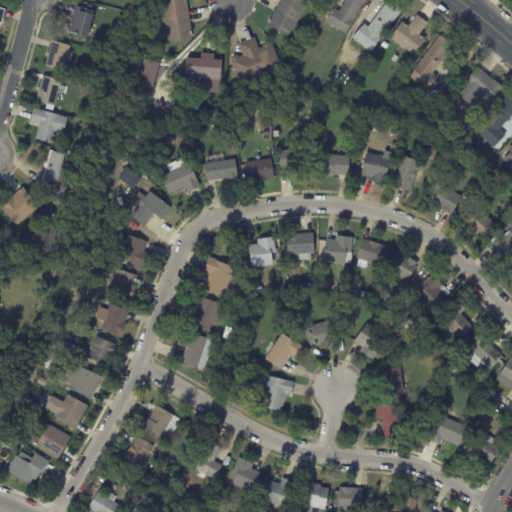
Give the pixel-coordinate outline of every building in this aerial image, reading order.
[(187,0),(189,10),(194,37),(169,41),(162,0),(187,0)] [(275,12),(282,0),(309,0),(288,37),(268,25),(275,12)] [(333,9),(334,9),(339,12),(345,0),(364,0),(346,34),(326,23),(333,9)] [(390,0),(403,9),(382,38),(383,39),(373,52),(354,38),(365,23),(369,26),(388,0),(390,0)] [(95,10),(88,37),(69,32),(77,5),(95,10)] [(419,16),(428,23),(422,31),(419,35),(426,40),(415,56),(405,48),(404,49),(400,46),(401,45),(391,38),(403,22),(409,25),(408,26),(409,26),(418,15),(419,16)] [(454,45),(433,73),(437,76),(426,90),(409,77),(441,35),(454,45)] [(257,44),(259,48),(264,46),(264,45),(269,42),(270,44),(273,43),(282,67),(241,84),(231,60),(234,59),(233,57),(239,55),(240,57),(244,55),(240,43),(255,37),(257,44)] [(71,45),(64,71),(46,66),(53,40),(71,45)] [(385,41),(390,45),(386,49),(381,45),(385,41)] [(204,92),(219,93),(220,60),(212,60),(212,54),(199,54),(199,59),(184,58),(184,79),(204,80),(204,92)] [(135,87),(154,92),(161,64),(142,59),(135,87)] [(410,59),(415,62),(411,67),(406,64),(410,59)] [(480,66),(507,89),(494,105),(480,92),(469,105),(456,93),(479,66),(480,66)] [(58,85),(53,105),(34,100),(41,75),(60,80),(58,85)] [(511,96),(511,116),(500,129),(507,135),(495,147),(480,133),(487,125),(484,122),(510,95),(511,96)] [(39,127),(40,123),(31,121),(35,108),(69,117),(64,134),(56,131),(53,143),(36,138),(39,127)] [(194,138),(193,130),(199,129),(201,136),(194,138)] [(83,145),(81,151),(74,150),(75,143),(83,145)] [(511,170),(503,160),(509,155),(507,152),(511,147),(511,170)] [(292,169),(281,169),(281,150),(311,149),(312,175),(298,176),(297,168),(292,169)] [(64,155),(56,186),(41,182),(45,168),(43,167),(44,163),(46,163),(50,151),(64,155)] [(374,182),(369,181),(370,177),(360,175),(365,153),(382,156),(384,151),(391,152),(384,184),(374,182)] [(351,156),(349,175),(343,175),(343,178),(322,176),(324,153),(351,156)] [(236,158),(240,183),(228,185),(226,178),(209,181),(205,158),(224,154),(225,160),(236,158)] [(412,189),(412,191),(395,186),(404,155),(421,161),(412,189)] [(274,177),(249,181),(246,162),(270,158),(274,177)] [(199,188),(188,193),(186,188),(170,195),(162,176),(171,172),(168,166),(184,159),(187,165),(190,164),(200,187),(199,188)] [(117,180),(133,189),(141,176),(124,167),(117,180)] [(479,167),(487,174),(483,179),(475,173),(479,167)] [(433,188),(437,181),(443,185),(439,191),(433,188)] [(501,191),(496,186),(500,183),(504,188),(501,191)] [(0,210),(15,227),(38,206),(21,186),(0,205),(0,210)] [(463,196),(453,215),(441,208),(441,207),(435,203),(444,186),(463,196)] [(171,208),(162,220),(154,214),(144,227),(131,216),(138,207),(131,202),(139,192),(146,197),(150,191),(171,208)] [(488,229),(480,238),(463,223),(478,206),(495,221),(488,229)] [(288,234),(314,233),(315,255),(288,255),(288,234)] [(147,244),(144,252),(148,253),(143,267),(119,258),(127,235),(148,242),(147,244)] [(327,239),(337,240),(337,235),(353,237),(350,261),(346,260),(346,264),(324,261),(327,239)] [(495,254),(490,248),(505,235),(507,238),(510,235),(511,237),(511,263),(506,268),(495,254)] [(0,243),(2,237),(26,243),(25,249),(0,243)] [(250,247),(250,245),(259,244),(258,239),(274,237),(277,252),(273,253),(275,264),(253,267),(250,247)] [(364,238),(391,247),(385,266),(357,258),(363,238),(364,238)] [(412,259),(419,263),(408,282),(389,270),(399,252),(412,259)] [(204,290),(210,274),(205,272),(211,257),(217,260),(216,261),(234,268),(231,276),(239,279),(231,300),(204,290)] [(42,266),(40,274),(33,272),(35,265),(42,266)] [(136,275),(133,285),(137,286),(132,299),(128,298),(127,300),(107,293),(115,268),(136,275)] [(433,275),(451,292),(431,312),(417,297),(420,294),(416,290),(432,274),(433,275)] [(252,288),(263,287),(263,296),(252,296),(252,288)] [(384,290),(392,294),(385,308),(377,304),(384,290)] [(362,291),(371,294),(370,299),(361,296),(362,291)] [(188,326),(192,314),(196,315),(202,298),(226,307),(219,325),(212,323),(208,334),(188,326)] [(465,317),(475,328),(463,339),(441,316),(457,300),(467,309),(462,314),(465,317)] [(129,312),(120,336),(101,329),(104,323),(95,320),(100,306),(109,309),(111,303),(130,311),(129,312)] [(414,315),(421,324),(410,333),(403,325),(414,315)] [(337,342),(317,347),(312,326),(333,320),(338,341),(337,342)] [(363,353),(360,351),(363,347),(355,342),(368,323),(390,339),(374,361),(363,353)] [(492,346),(503,354),(492,368),(484,361),(479,367),(467,357),(472,350),(468,347),(486,326),(497,335),(490,343),(492,346)] [(227,328),(239,332),(236,342),(224,338),(227,328)] [(207,339),(208,339),(198,368),(182,362),(187,347),(178,343),(183,330),(207,339)] [(292,355),(291,354),(281,369),(266,359),(283,333),(304,347),(296,358),(292,355)] [(116,346),(108,366),(89,358),(97,337),(117,345),(116,346)] [(72,358),(62,354),(66,343),(76,346),(72,358)] [(55,360),(58,354),(66,358),(63,364),(55,360)] [(511,382),(501,375),(511,358),(511,382)] [(230,377),(234,364),(240,366),(236,379),(230,377)] [(98,386),(93,399),(69,389),(71,384),(65,382),(71,367),(78,370),(79,367),(102,377),(98,386)] [(395,397),(385,398),(381,370),(401,367),(405,395),(395,397)] [(294,384),(292,397),(286,395),(283,411),(262,407),(265,392),(259,390),(262,375),(295,382),(294,384)] [(41,377),(48,381),(45,387),(38,383),(41,377)] [(491,389),(492,389),(487,395),(484,392),(488,387),(491,389)] [(83,417),(75,429),(55,418),(57,415),(46,409),(52,397),(63,403),(68,395),(88,407),(83,417)] [(401,425),(398,439),(381,436),(384,420),(375,419),(378,403),(404,408),(401,425)] [(16,415),(23,404),(30,409),(24,420),(16,415)] [(172,416),(181,421),(172,436),(165,432),(160,440),(141,428),(147,418),(149,420),(157,406),(172,416)] [(468,427),(459,446),(443,439),(440,445),(427,439),(439,414),(468,427)] [(496,423),(500,416),(506,419),(502,426),(496,423)] [(49,424),(71,437),(58,459),(37,447),(38,445),(31,441),(42,423),(48,427),(49,424)] [(500,449),(492,465),(476,455),(473,460),(462,454),(473,434),(483,439),(486,434),(496,440),(493,445),(500,449)] [(153,446),(155,446),(141,469),(124,459),(137,436),(153,446)] [(221,451),(215,461),(223,466),(215,479),(196,469),(210,442),(222,448),(221,451)] [(48,464),(42,474),(40,473),(36,480),(34,479),(30,485),(7,471),(16,455),(30,464),(36,453),(50,462),(48,464)] [(254,471),(260,474),(251,494),(232,485),(234,481),(229,479),(232,470),(233,471),(239,458),(254,465),(251,470),(254,471)] [(138,486),(127,480),(132,473),(143,480),(139,487),(138,486)] [(284,479),(297,483),(289,509),(258,499),(265,479),(281,485),(283,479),(284,479)] [(329,497),(327,510),(301,505),(305,485),(312,486),(312,483),(322,485),(322,487),(331,489),(329,497)] [(137,488),(135,492),(129,488),(131,484),(137,488)] [(355,489),(364,489),(362,511),(340,509),(340,508),(335,507),(336,492),(340,492),(341,488),(355,489)] [(112,494),(117,497),(114,503),(125,508),(122,511),(93,511),(89,509),(98,492),(104,496),(107,491),(112,494)] [(381,511),(385,499),(403,504),(405,497),(419,501),(416,511),(381,511)]
